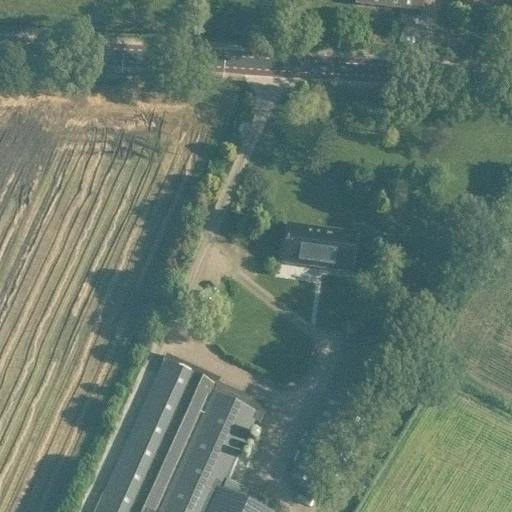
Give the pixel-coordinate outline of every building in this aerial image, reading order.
[(357,0),(357,6),(422,13),(423,0),(357,0)] [(511,0),(469,0),(468,13),(511,16),(511,0)] [(349,274),(352,258),(354,238),(287,229),(282,264),(349,274)] [(206,308),(201,319),(210,322),(214,312),(206,308)] [(349,352),(291,480),(320,493),(378,365),(349,352)] [(264,511),(223,494),(258,417),(249,413),(254,402),(218,386),(216,389),(164,365),(97,511),(264,511)]
